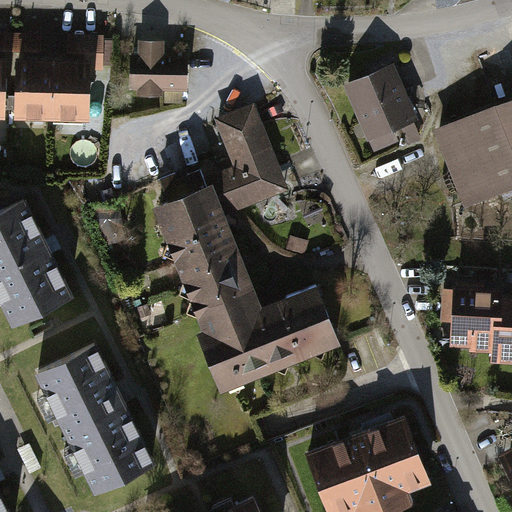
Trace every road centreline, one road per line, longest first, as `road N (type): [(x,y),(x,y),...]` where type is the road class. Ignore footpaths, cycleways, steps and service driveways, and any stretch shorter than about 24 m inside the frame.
road 1 (residential): [(270,47),(304,96),(490,511)]
road 2 (residential): [(270,47),(313,33),(418,25),(511,3)]
road 3 (residential): [(147,0),(218,17),(270,47)]
